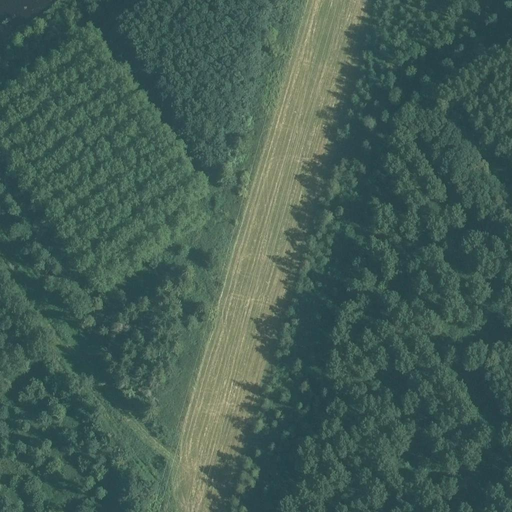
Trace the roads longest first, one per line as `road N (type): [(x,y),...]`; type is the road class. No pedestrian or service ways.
road 1 (track): [(87,0),(167,126),(242,219),(163,511)]
road 2 (track): [(190,511),(180,464),(154,444),(80,346),(62,347),(0,260)]
